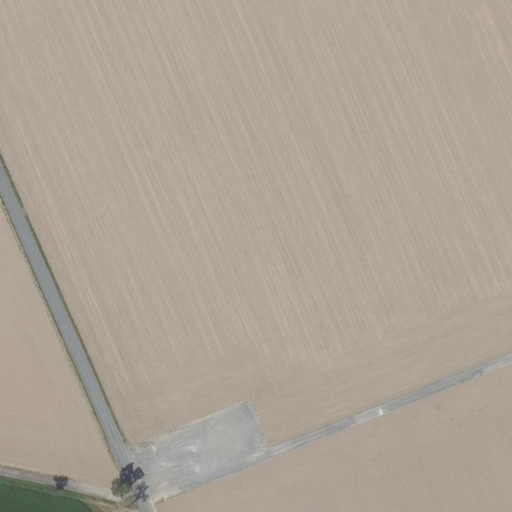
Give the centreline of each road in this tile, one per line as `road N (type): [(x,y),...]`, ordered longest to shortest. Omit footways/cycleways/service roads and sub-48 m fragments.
road 1 (track): [(0,472),(140,500),(511,355)]
road 2 (secondary): [(0,177),(145,511)]
